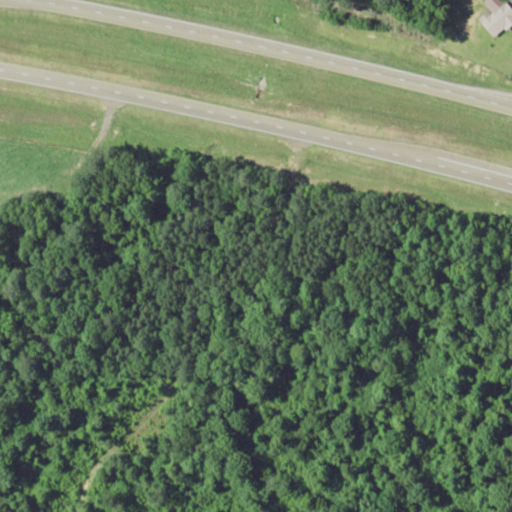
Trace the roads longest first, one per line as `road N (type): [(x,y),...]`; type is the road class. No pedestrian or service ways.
road 1 (trunk): [(0,71),(511,185)]
road 2 (trunk): [(511,108),(29,0)]
